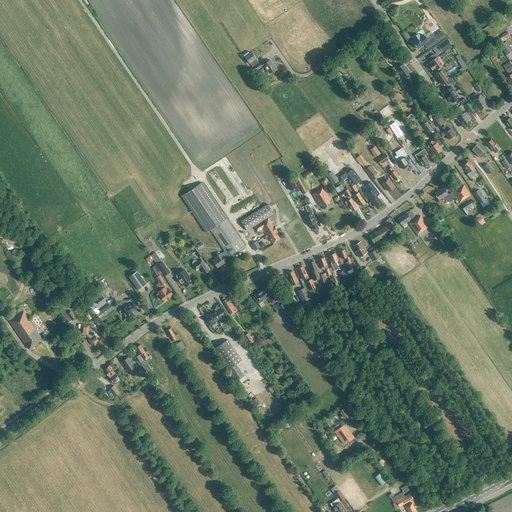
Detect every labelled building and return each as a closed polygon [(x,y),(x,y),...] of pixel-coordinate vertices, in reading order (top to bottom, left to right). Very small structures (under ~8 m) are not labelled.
[(511,37),(508,31),(502,35),(502,36),(499,38),(502,43),(511,37)] [(428,42),(423,35),(420,37),(418,34),(413,37),(415,40),(413,42),(417,49),(428,42)] [(447,39),(438,45),(442,52),(451,45),(447,39)] [(511,50),(505,42),(500,45),(499,46),(506,56),(511,51),(511,50)] [(446,58),(449,56),(452,60),(450,61),(449,59),(446,61),(449,65),(458,59),(456,55),(459,53),(454,46),(451,48),(446,51),(447,52),(443,54),(446,58)] [(260,63),(258,64),(255,60),(256,60),(251,52),(244,57),(249,64),(250,64),(253,67),(255,71),(262,66),(260,63)] [(429,65),(432,70),(435,68),(436,70),(443,65),(437,57),(430,61),(432,63),(429,65)] [(269,73),(276,69),(270,60),(263,64),(269,73)] [(511,70),(511,64),(510,61),(503,66),(510,75),(506,78),(509,82),(511,86),(511,85),(511,73),(511,74),(510,72),(511,70)] [(409,76),(407,74),(410,72),(407,69),(403,64),(397,68),(403,77),(403,76),(405,79),(404,80),(409,88),(415,84),(412,80),(413,80),(410,75),(409,76)] [(442,84),(448,80),(441,70),(435,75),(442,84)] [(483,89),(477,82),(474,84),(473,84),(479,92),(483,89)] [(455,92),(451,86),(444,92),(446,95),(445,95),(447,98),(455,92)] [(451,103),(459,98),(455,92),(447,98),(449,100),(451,103)] [(480,111),(488,106),(481,95),(473,100),(480,111)] [(471,113),(475,110),(469,102),(464,105),(468,110),(468,109),(471,113)] [(468,110),(459,116),(466,127),(476,120),(471,113),(468,109),(468,110)] [(442,115),(441,113),(436,116),(433,112),(429,115),(432,119),(438,127),(447,121),(445,118),(446,118),(444,116),(443,114),(442,115)] [(427,121),(422,125),(430,136),(435,132),(427,121)] [(395,122),(389,126),(397,138),(403,134),(395,122)] [(450,128),(448,131),(444,126),(441,128),(444,133),(449,139),(454,135),(455,134),(450,128)] [(423,140),(425,138),(419,130),(417,132),(423,140)] [(496,144),(495,145),(491,139),(486,143),(494,152),(495,152),(496,152),(498,154),(502,151),(496,144)] [(435,155),(441,150),(436,143),(435,144),(432,140),(429,143),(431,147),(430,147),(431,148),(430,149),(431,150),(432,150),(435,155)] [(481,158),(484,155),(485,154),(483,152),(483,151),(477,144),(471,150),(478,157),(479,156),(481,158)] [(424,149),(415,155),(423,167),(429,163),(424,155),(427,154),(424,149)] [(397,155),(398,157),(396,158),(398,161),(403,169),(408,166),(407,166),(410,164),(408,161),(405,163),(402,158),(408,155),(404,150),(397,155)] [(389,159),(385,154),(377,159),(382,168),(388,164),(386,161),(389,159)] [(474,174),(477,172),(473,168),(474,167),(471,164),(468,161),(466,163),(465,163),(464,164),(464,165),(463,166),(469,172),(471,170),(474,174)] [(488,174),(492,171),(487,164),(482,167),(488,174)] [(377,173),(371,165),(365,169),(371,177),(377,173)] [(390,173),(396,181),(396,180),(397,181),(400,179),(399,178),(400,178),(396,173),(397,173),(394,170),(392,167),(391,168),(390,167),(388,169),(391,173),(390,173)] [(351,168),(347,171),(346,171),(342,174),(345,178),(349,175),(356,185),(360,181),(351,168)] [(302,175),(305,179),(314,173),(311,169),(302,175)] [(216,177),(226,194),(232,190),(222,173),(216,177)] [(306,192),(296,174),(292,176),(298,188),(300,187),(304,194),(306,192)] [(290,176),(284,180),(290,190),(296,187),(290,176)] [(320,181),(324,188),(330,184),(326,177),(320,181)] [(389,192),(395,187),(388,179),(382,184),(386,190),(387,190),(389,192)] [(245,246),(226,218),(202,182),(181,197),(205,233),(210,229),(225,251),(221,254),(221,253),(214,257),(215,259),(213,261),(217,268),(227,262),(224,259),(228,256),(228,257),(245,246)] [(370,182),(366,184),(365,186),(369,191),(365,194),(375,208),(381,203),(376,196),(379,194),(370,182)] [(461,188),(460,187),(452,192),(452,193),(455,198),(456,198),(459,202),(460,202),(461,203),(462,202),(461,201),(470,195),(464,185),(461,188)] [(324,210),(332,205),(328,199),(330,198),(322,187),(315,191),(316,192),(313,194),(319,205),(321,204),(324,210)] [(449,195),(448,194),(444,188),(434,194),(439,200),(442,198),(443,200),(446,200),(448,199),(450,202),(455,198),(452,193),(449,195)] [(473,193),(480,203),(483,208),(490,203),(487,198),(485,199),(478,190),(473,193)] [(361,206),(365,203),(360,194),(357,196),(359,198),(357,199),(361,206)] [(352,211),(357,209),(351,199),(345,202),(350,210),(351,209),(352,211)] [(475,209),(472,204),(470,201),(461,207),(467,215),(475,209)] [(277,232),(268,217),(274,214),(267,204),(241,221),(247,230),(253,226),(257,233),(258,232),(259,234),(264,231),(268,238),(269,237),(272,243),(280,238),(276,233),(277,232)] [(312,226),(313,229),(318,227),(316,224),(312,213),(304,216),(309,226),(312,224),(312,225),(312,226)] [(397,219),(398,219),(396,220),(398,223),(400,223),(402,225),(411,219),(406,213),(397,219)] [(485,223),(482,217),(479,214),(474,217),(480,226),(485,223)] [(425,229),(428,227),(421,216),(409,224),(418,236),(419,235),(418,234),(426,229),(425,229)] [(382,243),(393,236),(390,232),(391,232),(386,225),(370,236),(374,243),(380,239),(382,243)] [(443,245),(447,242),(442,235),(438,238),(443,245)] [(256,241),(252,244),(251,245),(254,250),(260,247),(256,241)] [(367,252),(366,251),(360,242),(355,246),(358,250),(356,252),(359,257),(367,252)] [(193,249),(199,257),(202,255),(196,247),(193,249)] [(344,249),(339,251),(342,259),(345,258),(347,262),(346,262),(349,270),(353,269),(349,256),(347,257),(344,249)] [(369,254),(373,261),(379,257),(374,250),(369,254)] [(333,271),(339,269),(336,262),(338,261),(335,253),(329,255),(330,260),(329,260),(333,271)] [(331,275),(331,274),(324,257),(318,260),(322,270),(323,270),(324,270),(327,276),(331,275)] [(192,264),(193,265),(192,265),(196,270),(200,267),(204,274),(209,271),(204,264),(201,260),(198,262),(197,261),(196,260),(194,260),(193,260),(192,261),(192,263),(192,264)] [(162,261),(157,264),(165,275),(169,272),(162,261)] [(314,261),(309,263),(308,263),(311,270),(309,271),(313,281),(320,278),(322,283),(326,281),(323,274),(319,275),(317,269),(315,265),(314,261)] [(308,281),(306,276),(308,276),(305,270),(304,270),(302,267),(298,268),(300,272),(299,273),(302,278),(304,278),(310,291),(315,288),(311,279),(308,281)] [(371,273),(366,267),(361,271),(366,277),(371,273)] [(129,272),(131,275),(128,277),(138,290),(146,284),(135,268),(129,272)] [(182,283),(185,287),(193,281),(184,269),(176,275),(177,275),(176,276),(181,283),(182,283)] [(292,285),(297,283),(292,271),(288,273),(290,278),(289,278),(292,285)] [(165,287),(163,284),(165,283),(160,275),(156,278),(161,285),(159,286),(159,289),(160,290),(158,292),(158,293),(156,294),(156,295),(156,296),(157,297),(159,300),(162,298),(164,301),(173,294),(169,289),(167,290),(165,287)] [(36,284),(25,291),(27,294),(38,287),(36,284)] [(272,304),(279,299),(276,294),(272,296),(266,288),(254,296),(258,303),(267,297),(272,304)] [(302,302),(309,299),(304,288),(297,291),(302,302)] [(105,301),(101,295),(98,292),(93,296),(99,305),(105,301)] [(231,315),(237,311),(231,302),(232,301),(229,297),(226,299),(223,301),(231,315)] [(128,306),(126,307),(124,305),(118,309),(121,314),(123,313),(127,320),(134,315),(132,312),(136,308),(133,303),(128,306)] [(289,314),(282,303),(278,306),(277,304),(274,306),(277,310),(280,308),(283,314),(285,313),(287,315),(289,314)] [(93,310),(97,314),(100,318),(113,308),(110,304),(100,312),(96,307),(93,310)] [(214,310),(215,310),(209,314),(210,314),(206,317),(211,325),(219,320),(221,323),(220,324),(224,330),(223,333),(224,333),(226,334),(228,334),(229,335),(231,336),(233,337),(234,339),(236,340),(240,337),(221,308),(220,308),(217,305),(214,310)] [(67,314),(72,321),(76,318),(73,314),(75,313),(72,310),(67,314)] [(28,349),(43,339),(24,311),(9,321),(28,349)] [(81,324),(80,327),(80,335),(88,336),(90,339),(89,339),(93,345),(94,345),(96,344),(96,343),(96,342),(98,340),(95,335),(95,333),(93,332),(90,329),(88,329),(89,325),(81,324)] [(173,342),(176,341),(176,339),(174,336),(175,336),(171,328),(166,331),(169,335),(168,335),(170,338),(171,338),(173,342)] [(252,336),(251,337),(248,333),(244,336),(251,347),(257,343),(252,336)] [(243,375),(236,364),(241,360),(227,340),(214,348),(236,380),(243,375)] [(178,343),(173,346),(173,347),(175,351),(176,353),(185,348),(184,346),(181,341),(178,343)] [(145,359),(148,357),(140,344),(135,348),(139,355),(141,354),(145,359)] [(128,357),(128,358),(121,362),(127,372),(135,367),(128,357)] [(146,359),(143,361),(140,363),(147,373),(152,369),(146,359)] [(109,366),(106,369),(105,369),(106,371),(105,372),(113,382),(115,384),(118,382),(116,380),(119,378),(116,374),(114,372),(109,366)] [(115,397),(116,396),(120,393),(114,385),(109,389),(115,397)] [(260,403),(256,398),(252,401),(256,406),(260,403)] [(349,403),(344,406),(338,411),(344,419),(351,415),(350,413),(354,410),(349,403)] [(344,445),(354,437),(345,424),(334,431),(344,445)] [(381,485),(387,481),(381,473),(374,477),(381,485)] [(334,494),(340,502),(345,498),(339,490),(334,494)] [(402,492),(398,495),(391,499),(393,503),(396,501),(399,507),(408,502),(402,492)] [(336,511),(344,511),(346,511),(340,502),(333,507),(336,511)] [(408,511),(417,511),(412,503),(405,507),(408,511)]
